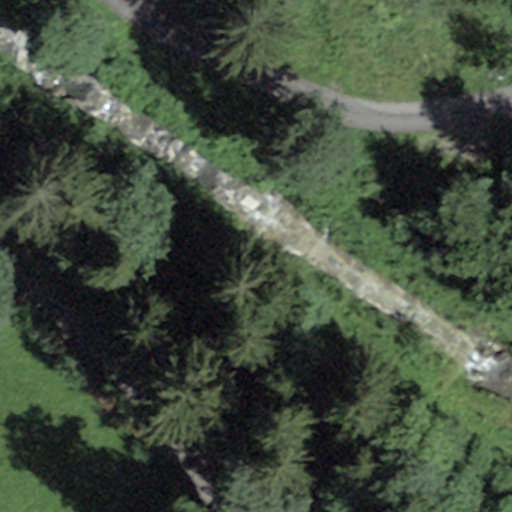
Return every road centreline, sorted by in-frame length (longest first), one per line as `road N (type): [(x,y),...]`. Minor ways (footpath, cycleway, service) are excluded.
road 1 (unclassified): [(511,99),(381,121),(309,101),(144,0)]
road 2 (residential): [(230,511),(186,440),(85,335),(0,268)]
